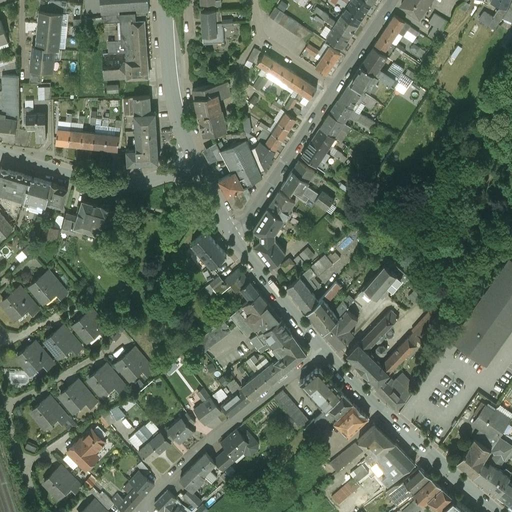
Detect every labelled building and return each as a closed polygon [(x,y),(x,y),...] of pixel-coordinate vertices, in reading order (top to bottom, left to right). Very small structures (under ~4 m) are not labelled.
[(144,17),(147,17),(146,9),(149,9),(149,7),(148,0),(100,0),(101,3),(95,3),(96,15),(73,17),(74,22),(102,20),(119,18),(144,17)] [(365,12),(347,0),(345,0),(344,2),(346,4),(341,12),(358,23),(365,12)] [(372,1),(371,0),(347,0),(365,12),(372,1)] [(401,0),(401,1),(419,13),(424,5),(422,4),(424,0),(401,0)] [(491,0),(490,3),(500,7),(498,11),(497,10),(492,17),(484,11),(479,19),(494,29),(508,7),(511,0),(491,0)] [(511,0),(509,7),(503,17),(511,20),(511,0)] [(467,7),(461,3),(456,6),(456,7),(464,12),(467,7)] [(275,4),(269,13),(274,16),(280,7),(275,4)] [(328,11),(317,4),(314,10),(316,11),(324,17),(327,13),(328,11)] [(215,7),(201,8),(202,21),(216,20),(215,7)] [(280,7),(274,16),(278,19),(285,10),(280,7)] [(62,11),(40,9),(39,21),(61,23),(62,11)] [(449,19),(434,9),(429,19),(434,22),(428,32),(437,38),(449,19)] [(285,10),(278,19),(283,22),(289,13),(285,10)] [(324,17),(316,11),(312,17),(321,22),(324,17)] [(405,18),(394,11),(387,22),(398,29),(405,18)] [(358,23),(341,12),(336,20),(334,19),(335,18),(327,13),(324,17),(331,21),(350,34),(358,23)] [(289,13),(283,22),(288,25),(294,16),(289,13)] [(294,16),(288,25),(293,29),(299,20),(294,16)] [(119,18),(124,76),(149,74),(144,17),(119,18)] [(405,18),(398,29),(403,33),(407,27),(410,23),(410,22),(405,18)] [(216,20),(202,21),(202,34),(203,34),(217,33),(216,20)] [(222,20),(216,20),(217,33),(203,34),(203,41),(224,39),(223,23),(222,23),(222,20)] [(299,20),(293,29),(297,32),(304,23),(299,20)] [(61,23),(39,21),(38,32),(60,34),(61,23)] [(350,34),(331,21),(329,24),(332,26),(326,34),(343,46),(350,34)] [(398,29),(387,22),(380,32),(391,39),(398,29)] [(304,23),(297,32),(302,35),(308,26),(304,23)] [(419,29),(410,23),(407,27),(416,33),(419,29)] [(308,26),(302,35),(307,38),(313,29),(308,26)] [(511,32),(510,31),(503,43),(510,46),(511,42),(511,32)] [(60,34),(38,32),(37,43),(33,43),(59,46),(60,34)] [(391,39),(380,32),(373,43),(384,50),(391,39)] [(391,39),(384,50),(389,53),(394,45),(396,43),(391,39)] [(314,43),(308,40),(305,45),(310,49),(314,43)] [(422,53),(425,47),(412,41),(409,47),(422,53)] [(59,46),(33,43),(32,55),(54,57),(55,46),(58,46),(59,46)] [(319,47),(314,43),(310,49),(316,52),(319,47)] [(329,43),(322,53),(333,60),(340,50),(329,43)] [(254,44),(247,56),(253,59),(259,47),(254,44)] [(370,48),(360,62),(378,73),(378,74),(387,80),(391,73),(389,72),(389,70),(387,68),(384,72),(378,68),(385,57),(370,48)] [(275,57),(264,50),(257,60),(268,67),(275,57)] [(15,52),(0,57),(0,63),(17,58),(15,52)] [(333,60),(322,53),(315,64),(326,71),(333,60)] [(54,57),(32,55),(31,67),(43,68),(53,69),(54,57)] [(285,64),(275,57),(268,67),(278,74),(285,64)] [(404,66),(393,58),(388,65),(399,73),(404,66)] [(378,73),(360,62),(348,81),(361,90),(365,84),(374,90),(378,83),(374,80),(378,74),(378,73)] [(226,64),(214,66),(216,72),(227,70),(226,64)] [(296,71),(285,64),(278,74),(289,81),(296,71)] [(19,71),(3,72),(3,85),(3,96),(20,96),(19,71)] [(306,78),(296,71),(289,81),(299,88),(306,78)] [(266,76),(261,72),(257,78),(262,81),(266,76)] [(228,78),(216,81),(219,93),(220,95),(229,93),(232,92),(228,78)] [(262,81),(257,78),(253,83),(259,87),(262,81)] [(317,85),(306,78),(299,88),(294,95),(297,97),(300,99),(304,92),(310,95),(317,85)] [(195,98),(219,93),(216,81),(193,86),(195,98)] [(348,81),(338,96),(352,105),(361,90),(348,81)] [(376,98),(365,91),(360,98),(371,105),(376,98)] [(151,109),(150,93),(124,95),(125,112),(135,111),(135,110),(151,109)] [(219,93),(195,98),(198,110),(222,105),(221,101),(220,95),(219,93)] [(294,95),(292,93),(288,99),(294,102),(297,97),(294,95)] [(20,96),(3,96),(3,109),(3,113),(16,114),(17,114),(17,115),(20,114),(20,96)] [(352,105),(338,96),(329,110),(343,119),(352,105)] [(294,102),(288,99),(285,104),(290,108),(294,102)] [(34,104),(23,104),(24,122),(27,122),(26,110),(34,110),(34,104)] [(200,122),(224,117),(229,115),(228,109),(229,109),(229,107),(229,106),(228,106),(227,105),(226,105),(225,106),(225,105),(222,105),(198,110),(200,122)] [(135,110),(135,111),(137,145),(127,146),(127,161),(159,159),(156,109),(151,109),(135,110)] [(296,116),(286,109),(279,119),(289,126),(296,116)] [(34,110),(26,110),(27,122),(36,121),(37,138),(46,138),(46,110),(34,110)] [(343,119),(329,110),(320,123),(335,133),(342,123),(344,119),(343,119)] [(3,113),(0,112),(0,134),(15,136),(15,134),(14,134),(16,115),(17,116),(17,115),(17,114),(16,114),(3,113)] [(242,113),(227,116),(227,120),(236,118),(237,126),(244,125),(243,117),(242,113)] [(224,117),(200,122),(203,133),(227,128),(224,117)] [(289,126),(279,119),(272,130),(282,137),(289,126)] [(358,128),(344,119),(342,123),(346,125),(343,128),(344,131),(353,137),(358,128)] [(335,133),(320,123),(312,137),(326,147),(335,133)] [(70,127),(58,126),(56,141),(69,142),(70,127)] [(272,130),(267,126),(265,129),(263,128),(258,136),(260,137),(275,147),(282,137),(272,130)] [(83,128),(70,127),(69,142),(81,143),(83,128)] [(95,130),(83,128),(81,143),(93,144),(95,130)] [(107,131),(95,130),(93,144),(105,146),(107,131)] [(119,132),(107,131),(105,146),(118,147),(119,132)] [(246,136),(220,147),(223,152),(232,170),(236,168),(244,184),(246,183),(256,177),(248,162),(256,158),(251,146),(246,136)] [(275,147),(260,137),(256,144),(251,146),(256,158),(256,159),(261,156),(266,167),(267,166),(268,165),(267,164),(268,163),(269,163),(270,161),(270,160),(271,159),(273,156),(271,154),(275,147)] [(326,147),(312,137),(301,153),(325,168),(328,163),(327,160),(321,156),(327,147),(326,147)] [(216,139),(203,147),(210,159),(223,152),(216,139)] [(342,149),(333,143),(329,149),(338,155),(342,149)] [(266,167),(261,156),(256,159),(262,173),(261,170),(267,167),(267,166),(266,167)] [(315,168),(298,157),(282,182),(291,188),(294,184),(302,189),(306,182),(315,168)] [(256,158),(248,162),(256,177),(262,174),(262,173),(256,159),(256,158)] [(31,173),(1,164),(0,167),(0,187),(10,190),(9,193),(13,194),(14,191),(25,195),(31,173)] [(232,170),(219,177),(227,193),(244,184),(236,168),(232,170)] [(51,179),(31,173),(25,195),(24,196),(27,197),(27,200),(29,200),(31,195),(47,200),(51,180),(51,179)] [(329,177),(319,191),(306,182),(302,189),(326,206),(332,198),(334,199),(335,196),(336,197),(343,188),(329,177)] [(59,182),(51,180),(47,199),(63,204),(68,186),(59,183),(59,182)] [(244,184),(227,193),(234,205),(242,204),(251,191),(246,183),(244,184)] [(273,196),(290,206),(295,198),(279,187),(273,196)] [(290,206),(273,196),(268,204),(285,215),(290,206)] [(101,203),(83,197),(79,212),(67,208),(61,226),(74,230),(76,222),(95,228),(96,224),(106,227),(109,217),(115,219),(119,208),(113,206),(111,202),(105,200),(101,203)] [(42,211),(44,204),(31,200),(29,207),(42,211)] [(267,235),(274,236),(275,230),(285,215),(268,204),(253,228),(260,232),(260,238),(267,235)] [(0,209),(0,237),(13,226),(0,209)] [(42,220),(33,218),(29,234),(38,236),(42,220)] [(61,225),(44,221),(39,242),(56,246),(61,225)] [(227,251),(206,227),(192,240),(203,253),(197,258),(207,269),(227,251)] [(263,253),(278,241),(274,236),(267,235),(260,238),(254,243),(263,253)] [(344,236),(325,252),(327,255),(325,256),(330,263),(332,264),(339,258),(339,259),(353,247),(344,236)] [(278,241),(263,253),(271,262),(285,248),(278,241)] [(309,244),(298,251),(304,259),(315,252),(309,244)] [(304,259),(298,251),(293,255),(299,263),(304,259)] [(511,255),(509,253),(455,329),(490,354),(508,328),(511,322),(511,255)] [(324,254),(301,273),(312,287),(315,285),(315,286),(323,279),(318,273),(330,263),(325,256),(324,254)] [(290,255),(282,261),(285,266),(293,260),(290,255)] [(410,274),(389,255),(384,260),(396,271),(405,279),(410,274)] [(384,260),(364,283),(377,294),(396,271),(384,260)] [(239,265),(225,275),(226,276),(230,282),(231,282),(237,288),(241,285),(250,296),(259,289),(250,278),(249,278),(239,265)] [(301,273),(299,271),(287,282),(306,308),(319,296),(312,287),(301,273)] [(43,272),(31,282),(44,298),(56,288),(57,288),(50,280),(43,272)] [(220,272),(210,280),(214,285),(224,277),(220,272)] [(67,289),(56,276),(50,280),(57,288),(56,288),(61,293),(67,289)] [(224,277),(214,285),(210,280),(205,283),(213,292),(217,289),(219,292),(231,282),(230,282),(226,276),(224,277)] [(319,296),(306,308),(314,318),(330,303),(326,298),(330,294),(342,282),(336,277),(322,293),(319,296)] [(183,286),(175,293),(181,301),(190,294),(183,286)] [(414,287),(408,292),(414,298),(419,292),(414,287)] [(15,288),(2,298),(15,314),(28,304),(22,296),(15,288)] [(260,290),(250,297),(250,296),(243,301),(231,311),(246,330),(260,321),(264,326),(265,327),(265,326),(281,314),(280,314),(281,314),(260,290)] [(38,305),(27,292),(22,296),(28,304),(32,309),(38,305)] [(330,303),(314,318),(323,328),(341,311),(346,305),(348,302),(344,296),(337,305),(337,306),(335,309),(330,303)] [(341,311),(323,328),(338,345),(354,330),(349,324),(351,323),(358,315),(346,305),(341,311)] [(390,305),(359,338),(367,346),(376,337),(377,338),(379,338),(384,333),(382,330),(399,313),(390,305)] [(94,319),(87,310),(74,321),(88,337),(100,327),(100,326),(94,319)] [(104,332),(110,327),(99,314),(94,319),(100,326),(100,327),(104,332)] [(281,314),(265,326),(270,331),(286,320),(281,314)] [(222,318),(202,333),(196,337),(205,347),(209,343),(231,327),(231,326),(227,320),(223,319),(222,318)] [(270,331),(269,332),(272,335),(276,341),(292,329),(286,320),(270,331)] [(367,346),(359,338),(347,350),(377,379),(378,380),(384,373),(416,340),(415,339),(419,334),(416,331),(419,328),(415,324),(381,359),(378,357),(380,355),(377,353),(380,350),(383,350),(386,347),(386,343),(383,340),(379,340),(376,343),(376,346),(374,345),(373,346),(374,347),(373,349),(371,347),(370,348),(367,346)] [(59,326),(46,337),(59,353),(71,342),(72,342),(65,334),(59,326)] [(263,329),(259,333),(257,330),(249,336),(251,339),(249,341),(251,343),(253,343),(268,333),(265,330),(263,329)] [(279,353),(299,339),(292,329),(276,341),(272,344),(279,353)] [(82,343),(71,330),(65,334),(72,342),(71,342),(76,348),(82,343)] [(272,335),(258,345),(261,348),(269,342),(270,345),(272,344),(276,341),(272,335)] [(242,345),(237,349),(240,354),(246,350),(245,350),(250,347),(243,338),(239,341),(242,345)] [(299,339),(279,353),(274,357),(273,357),(271,359),(274,364),(281,371),(284,369),(283,369),(307,349),(299,339)] [(37,350),(30,342),(18,353),(31,369),(43,358),(44,358),(37,350)] [(54,359),(42,346),(37,350),(44,358),(43,358),(48,364),(54,359)] [(130,349),(117,359),(131,375),(143,365),(143,364),(137,357),(130,349)] [(258,356),(254,350),(250,353),(254,359),(258,356)] [(153,365),(142,352),(137,357),(143,364),(143,365),(147,370),(153,365)] [(265,364),(275,376),(279,373),(273,365),(274,364),(271,359),(265,364)] [(245,367),(240,361),(237,364),(242,369),(245,367)] [(275,376),(265,364),(261,367),(271,379),(275,376)] [(320,364),(317,364),(300,377),(310,389),(309,391),(313,396),(315,394),(325,404),(342,388),(342,387),(320,364)] [(101,365),(89,375),(102,391),(114,381),(115,381),(108,373),(101,365)] [(271,379),(261,367),(251,375),(261,387),(271,379)] [(124,381),(113,368),(108,373),(115,381),(114,381),(119,386),(124,381)] [(399,376),(394,381),(388,376),(387,376),(384,373),(378,380),(377,379),(374,381),(396,404),(406,395),(410,389),(399,376)] [(234,375),(227,380),(231,385),(238,380),(234,375)] [(261,387),(251,375),(241,383),(242,384),(252,395),(261,387)] [(152,376),(141,386),(145,390),(156,381),(152,376)] [(80,389),(73,381),(60,391),(74,407),(86,397),(86,396),(80,389)] [(211,393),(204,383),(198,387),(205,395),(207,393),(209,394),(211,393)] [(96,397),(85,384),(80,389),(86,396),(86,397),(90,402),(96,397)] [(242,384),(221,401),(231,412),(252,395),(242,384)] [(311,417),(283,385),(275,393),(302,424),(304,422),(304,423),(311,417)] [(325,405),(315,414),(319,419),(322,422),(335,410),(337,413),(353,398),(342,388),(325,404),(325,405)] [(209,394),(194,405),(205,419),(211,414),(212,415),(216,411),(222,407),(211,393),(209,394)] [(481,396),(473,407),(478,410),(485,401),(486,399),(481,396)] [(51,405),(45,397),(32,407),(45,423),(58,413),(51,405)] [(126,398),(120,401),(124,406),(130,403),(126,398)] [(337,413),(333,416),(339,422),(339,423),(338,422),(337,422),(335,424),(340,428),(343,425),(348,430),(368,412),(353,398),(337,413)] [(68,413),(57,400),(51,405),(58,413),(62,418),(68,413)] [(120,401),(101,411),(109,420),(127,410),(124,406),(120,401)] [(508,417),(485,401),(478,410),(475,415),(482,420),(482,421),(499,431),(508,417)] [(195,417),(187,408),(182,413),(190,422),(195,417)] [(182,413),(168,424),(176,434),(180,438),(193,426),(190,422),(182,413)] [(315,414),(314,414),(311,417),(304,423),(308,428),(319,419),(315,414)] [(368,444),(385,427),(381,424),(375,419),(358,435),(368,444)] [(150,427),(145,421),(140,425),(146,431),(150,427)] [(499,431),(482,421),(474,432),(491,443),(499,431)] [(168,424),(166,422),(161,427),(171,438),(176,434),(168,424)] [(93,425),(78,439),(87,448),(78,458),(86,466),(95,456),(91,452),(105,437),(93,425)] [(146,431),(140,425),(135,428),(141,435),(146,431)] [(237,425),(222,438),(227,445),(223,449),(231,459),(237,454),(235,453),(243,446),(246,450),(251,450),(257,444),(258,439),(247,427),(243,431),(237,425)] [(161,426),(150,436),(160,448),(171,438),(161,427),(161,426)] [(385,427),(368,444),(370,446),(366,451),(370,457),(378,450),(394,436),(390,432),(385,427)] [(474,432),(465,447),(457,456),(474,470),(483,455),(491,443),(474,432)] [(485,479),(497,461),(510,442),(499,435),(493,445),(496,447),(491,454),(488,458),(483,455),(474,470),(485,479)] [(160,448),(150,436),(139,445),(149,457),(160,448)] [(394,436),(378,450),(382,454),(388,450),(394,445),(399,441),(394,436)] [(355,437),(330,458),(337,466),(363,445),(355,437)] [(78,439),(77,438),(67,447),(78,458),(87,448),(78,439)] [(394,445),(401,453),(407,449),(399,441),(394,445)] [(401,453),(394,445),(388,450),(396,458),(401,453)] [(214,456),(206,448),(193,461),(203,471),(216,459),(214,456)] [(223,449),(214,456),(216,459),(223,466),(231,459),(223,449)] [(401,453),(409,462),(415,458),(407,449),(401,453)] [(396,458),(388,450),(382,454),(378,457),(385,467),(386,468),(392,475),(403,466),(396,458)] [(409,462),(401,453),(396,458),(403,466),(409,462)] [(364,462),(362,459),(350,469),(352,471),(364,462)] [(193,461),(180,474),(193,486),(205,473),(203,471),(193,461)] [(419,461),(400,478),(394,479),(386,486),(397,500),(404,496),(414,486),(415,487),(431,472),(419,461)] [(497,461),(485,479),(498,489),(498,488),(508,473),(510,470),(497,461)] [(364,462),(352,471),(353,473),(356,476),(368,467),(366,464),(364,462)] [(56,467),(45,479),(59,493),(71,482),(71,481),(64,474),(56,467)] [(154,481),(140,467),(130,478),(135,482),(145,491),(154,481)] [(81,482),(69,470),(64,474),(71,481),(71,482),(76,487),(81,482)] [(415,487),(413,489),(416,492),(415,492),(416,493),(414,495),(412,494),(396,508),(399,511),(407,511),(409,511),(416,504),(421,500),(427,494),(441,481),(431,472),(415,487)] [(93,473),(87,479),(91,483),(97,477),(93,473)] [(353,473),(332,491),(339,499),(360,481),(356,476),(353,473)] [(511,498),(511,476),(508,473),(498,488),(511,498)] [(257,482),(251,474),(237,486),(244,494),(257,482)] [(441,481),(427,494),(431,498),(429,501),(431,503),(433,500),(440,505),(454,491),(442,481),(441,481)] [(124,495),(117,502),(127,511),(145,491),(135,482),(124,495)] [(111,483),(104,489),(100,486),(98,488),(93,484),(90,487),(109,506),(114,500),(111,497),(117,489),(111,483)] [(201,498),(189,486),(184,491),(196,503),(201,498)] [(168,487),(155,500),(164,508),(170,503),(177,496),(168,487)] [(124,495),(117,489),(111,497),(114,500),(117,502),(124,495)] [(471,511),(475,508),(454,492),(440,505),(445,509),(443,510),(444,511),(471,511)] [(177,496),(170,503),(173,506),(180,499),(177,496)] [(208,505),(203,500),(197,505),(203,510),(208,505)] [(100,511),(97,508),(90,501),(78,511),(100,511)] [(188,511),(178,502),(167,511),(188,511)] [(110,511),(102,503),(97,508),(100,511),(110,511)]
